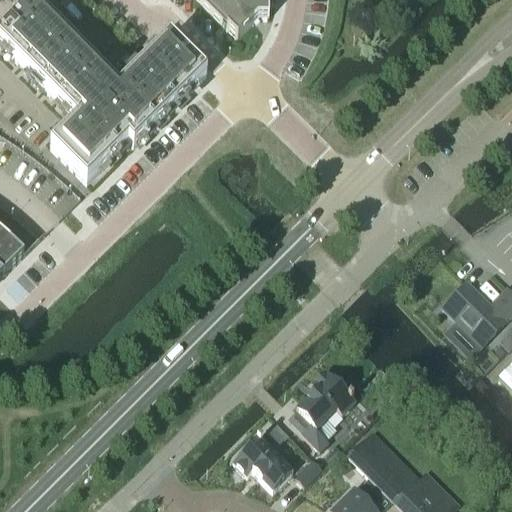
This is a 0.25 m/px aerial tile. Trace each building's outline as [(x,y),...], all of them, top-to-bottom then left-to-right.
[(193,0),(220,27),(226,32),(236,43),(252,27),(257,23),(268,23),(268,10),(267,0),(193,0)] [(31,7),(0,37),(0,51),(23,74),(56,108),(75,127),(49,152),(86,189),(117,158),(122,162),(132,152),(132,153),(205,80),(169,43),(118,94),(94,70),(60,36),(31,7)] [(0,283),(37,247),(37,246),(19,229),(1,214),(0,213),(0,283)] [(465,291),(440,316),(441,317),(445,313),(481,350),(477,353),(478,354),(511,320),(511,304),(504,296),(487,313),(465,291)] [(511,331),(498,345),(509,356),(511,352),(511,331)] [(511,369),(496,385),(511,400),(511,369)] [(315,397),(295,417),(309,431),(301,440),(319,458),(328,449),(315,436),(335,417),(340,422),(355,408),(351,404),(352,403),(349,400),(348,401),(324,377),(310,391),(315,397)] [(372,438),(346,463),(367,484),(369,486),(358,497),(368,508),(371,506),(376,511),(457,511),(458,511),(458,510),(456,511),(455,511),(424,480),(426,479),(425,478),(418,485),(417,485),(400,468),(397,471),(369,443),(373,439),(372,438)] [(258,443),(232,469),(246,484),(251,478),(271,499),(291,479),(260,447),(261,446),(258,443)] [(312,467),(294,484),(303,493),(321,475),(312,467)] [(353,495),(335,511),(376,511),(371,506),(368,508),(358,497),(357,498),(353,495)]
